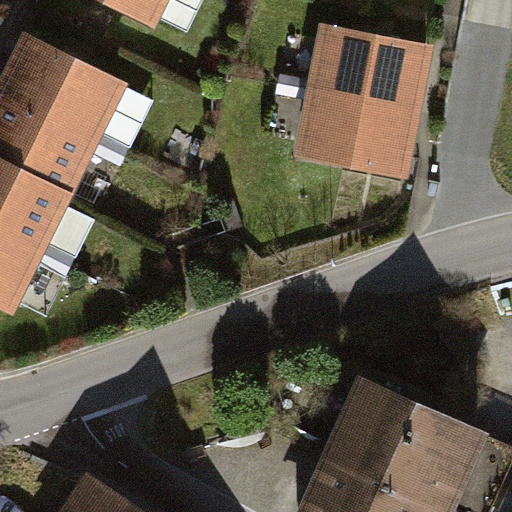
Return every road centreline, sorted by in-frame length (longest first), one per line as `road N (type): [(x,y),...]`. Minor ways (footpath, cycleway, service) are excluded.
road 1 (tertiary): [(511,249),(418,273),(82,393)]
road 2 (tertiary): [(82,393),(129,470),(204,511)]
